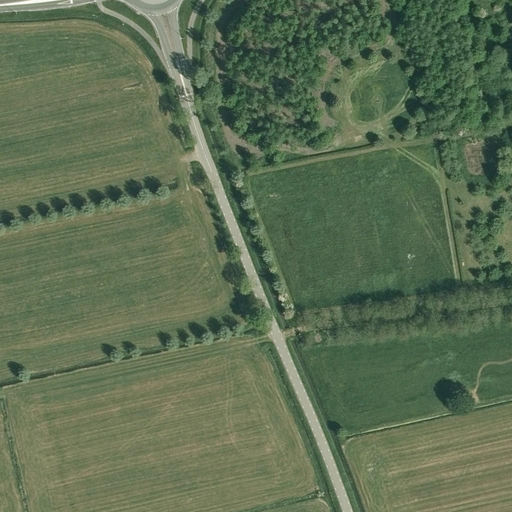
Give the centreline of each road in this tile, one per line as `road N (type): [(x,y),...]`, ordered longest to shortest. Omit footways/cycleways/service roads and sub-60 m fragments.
road 1 (unclassified): [(348,511),(220,196),(166,8)]
road 2 (track): [(511,301),(277,337)]
